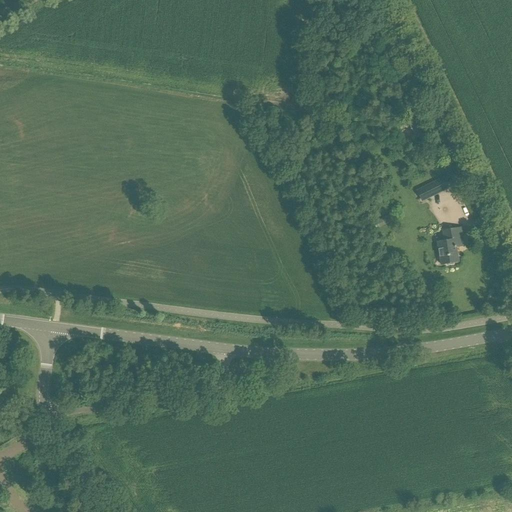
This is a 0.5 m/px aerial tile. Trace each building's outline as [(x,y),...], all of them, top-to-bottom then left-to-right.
[(421,134),(418,129),(411,116),(405,119),(406,122),(415,138),(419,136),(421,134)] [(456,177),(451,168),(444,171),(448,181),(456,177)] [(422,186),(428,198),(437,193),(431,182),(422,186)] [(387,216),(376,221),(379,228),(390,223),(387,216)] [(441,265),(458,263),(456,248),(464,246),(461,228),(447,230),(448,235),(443,236),(444,241),(437,242),(441,265)]
